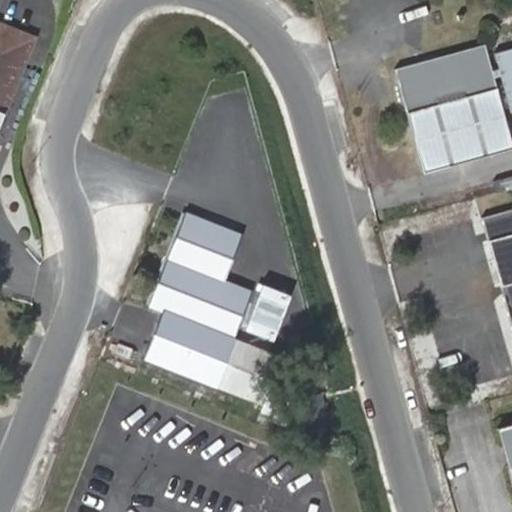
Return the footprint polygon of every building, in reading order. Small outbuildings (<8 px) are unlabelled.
[(1,54),(11,29),(0,25),(0,110),(20,61),(1,54)] [(30,37),(11,29),(1,54),(20,61),(30,37)] [(486,77),(479,50),(388,75),(412,166),(502,142),(487,83),(495,81),(505,119),(511,117),(511,54),(490,60),(494,75),(486,77)] [(505,154),(502,142),(412,166),(416,182),(505,154)] [(511,208),(479,218),(511,338),(511,208)] [(230,340),(250,293),(228,282),(244,238),(184,214),(145,306),(230,340)] [(145,349),(201,379),(213,356),(203,351),(208,342),(162,317),(145,349)] [(259,406),(277,359),(230,340),(211,387),(259,406)] [(511,421),(493,427),(511,432),(511,461),(503,464),(511,494),(511,421)] [(511,432),(493,427),(503,464),(511,461),(511,432)]
